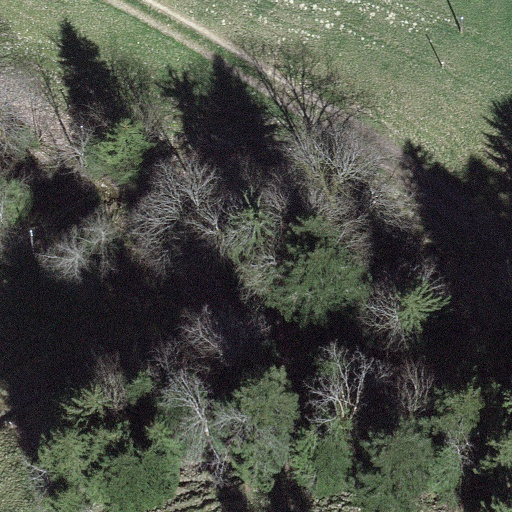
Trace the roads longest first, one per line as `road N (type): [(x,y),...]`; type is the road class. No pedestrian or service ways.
road 1 (track): [(129,357),(252,325),(480,312),(510,280),(495,243),(402,165),(134,0)]
road 2 (track): [(511,394),(129,357),(14,389),(0,400)]
